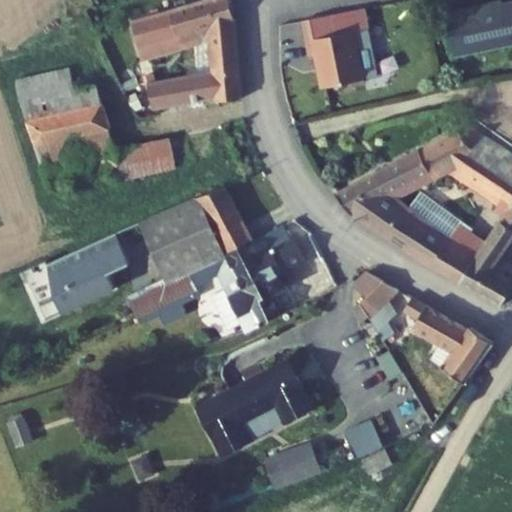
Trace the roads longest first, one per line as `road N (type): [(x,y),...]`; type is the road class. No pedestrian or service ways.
road 1 (residential): [(255,0),(269,122),(310,203),(354,243),(511,327)]
road 2 (track): [(511,349),(415,511)]
